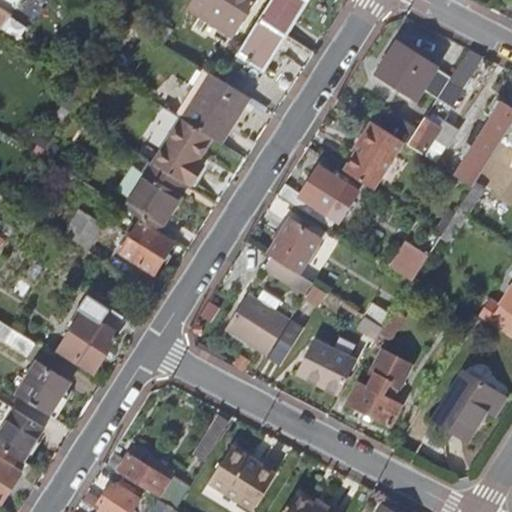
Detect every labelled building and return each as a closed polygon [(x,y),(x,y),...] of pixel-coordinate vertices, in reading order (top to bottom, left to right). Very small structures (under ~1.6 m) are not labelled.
[(0,0),(0,29),(15,6),(16,6),(20,0),(24,0),(26,1),(26,0),(0,0)] [(258,0),(194,0),(190,6),(237,35),(258,0)] [(308,0),(270,0),(259,18),(259,19),(286,35),(308,0)] [(134,12),(129,20),(167,44),(177,29),(162,21),(159,26),(134,12)] [(264,70),(286,35),(259,19),(236,54),(264,70)] [(398,42),(377,74),(414,98),(436,65),(398,42)] [(424,92),(436,100),(450,78),(438,70),(424,92)] [(214,73),(186,120),(212,137),(221,142),(249,95),(222,78),(214,73)] [(502,100),(455,174),(473,185),(474,184),(503,138),(511,123),(511,103),(511,105),(502,100)] [(383,125),(409,142),(418,128),(391,112),(383,125)] [(430,121),(425,118),(418,128),(409,142),(408,144),(424,154),(427,148),(432,151),(438,141),(447,147),(458,129),(444,120),(442,122),(433,117),(430,121)] [(198,160),(212,137),(186,120),(183,118),(155,163),(185,182),(186,179),(193,183),(204,164),(198,160)] [(364,139),(345,171),(374,189),(404,141),(371,121),(362,136),(364,139)] [(511,123),(503,138),(511,142),(511,123)] [(439,153),(434,161),(444,167),(448,158),(439,153)] [(154,163),(125,208),(159,229),(180,195),(178,192),(185,182),(155,163),(154,163)] [(301,195),(284,183),(277,195),(303,211),(331,229),(337,220),(339,221),(359,190),(319,167),(301,195)] [(40,188),(27,180),(14,199),(28,207),(40,188)] [(483,190),(474,184),(473,185),(457,211),(466,216),(483,190)] [(90,246),(104,224),(81,209),(67,231),(90,246)] [(440,237),(444,240),(448,235),(452,237),(466,216),(457,211),(443,233),(440,237)] [(156,272),(174,242),(141,220),(122,251),(156,272)] [(290,220),(267,256),(270,258),(298,275),(320,239),(290,220)] [(416,278),(430,252),(407,239),(392,266),(416,278)] [(263,270),(305,296),(313,284),(298,275),(270,258),(263,270)] [(492,296),(482,315),(511,331),(511,288),(503,302),(492,296)] [(225,332),(267,357),(290,321),(276,312),(281,302),(264,291),(258,301),(248,295),(225,332)] [(123,316),(95,299),(87,312),(85,311),(61,350),(97,373),(120,334),(114,330),(123,316)] [(363,358),(375,365),(386,348),(405,317),(394,310),(383,326),(379,334),(363,358)] [(0,337),(31,356),(38,344),(4,322),(0,328),(0,337)] [(363,358),(379,334),(370,328),(355,352),(363,358)] [(314,340),(299,371),(338,391),(354,360),(314,340)] [(386,348),(375,365),(371,370),(377,374),(370,385),(360,380),(348,399),(389,424),(400,405),(382,394),(389,382),(399,387),(412,365),(386,348)] [(40,363),(20,396),(58,420),(70,402),(64,397),(73,383),(40,363)] [(489,404),(500,386),(468,364),(455,385),(459,388),(441,415),(465,431),(473,419),(477,422),(489,404)] [(511,393),(500,386),(489,404),(500,411),(511,393)] [(0,399),(0,447),(10,453),(22,461),(44,426),(0,399)] [(210,480),(254,508),(277,470),(233,443),(210,480)] [(3,462),(10,453),(0,447),(0,499),(2,501),(20,472),(3,462)] [(128,455),(117,473),(177,510),(191,486),(172,476),(174,472),(149,456),(144,464),(128,455)] [(131,511),(140,499),(116,485),(113,490),(108,487),(94,510),(97,511),(131,511)] [(282,511),(344,511),(329,502),(326,506),(298,489),(282,511)]
